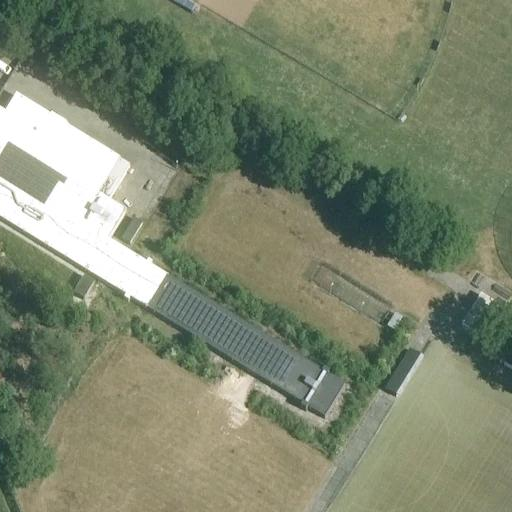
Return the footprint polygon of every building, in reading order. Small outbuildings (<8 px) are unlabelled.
[(0,221),(325,421),(345,388),(108,243),(126,214),(108,203),(129,168),(16,98),(6,116),(0,112),(0,221)] [(136,217),(126,238),(136,243),(146,222),(136,217)] [(74,296),(83,302),(94,284),(85,278),(74,296)] [(481,340),(500,310),(480,297),(461,327),(481,340)] [(511,371),(511,342),(499,364),(511,371)] [(399,401),(423,361),(409,352),(384,392),(399,401)]
